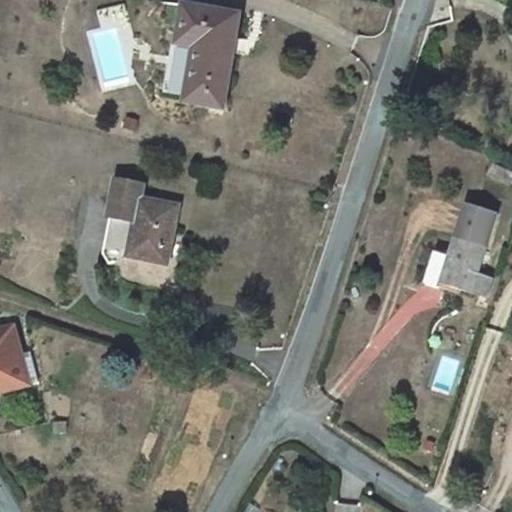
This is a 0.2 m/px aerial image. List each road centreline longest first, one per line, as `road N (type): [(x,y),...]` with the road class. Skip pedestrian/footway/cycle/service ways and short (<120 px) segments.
road 1 (unclassified): [(412,0),(275,415)]
road 2 (unclassified): [(422,511),(275,415)]
